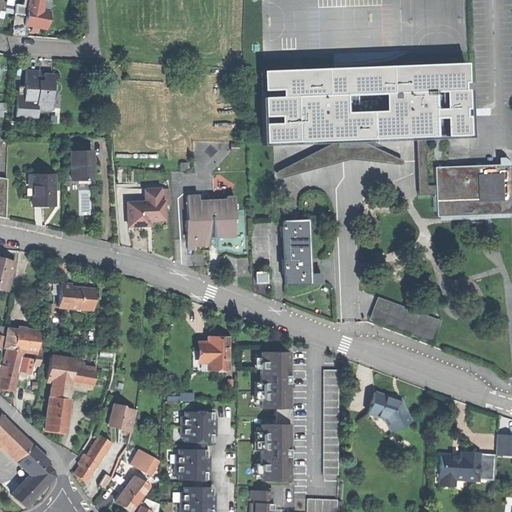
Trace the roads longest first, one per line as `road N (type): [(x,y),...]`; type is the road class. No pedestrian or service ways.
road 1 (residential): [(0,234),(128,262),(511,405)]
road 2 (residential): [(65,511),(64,477),(47,447),(0,406)]
